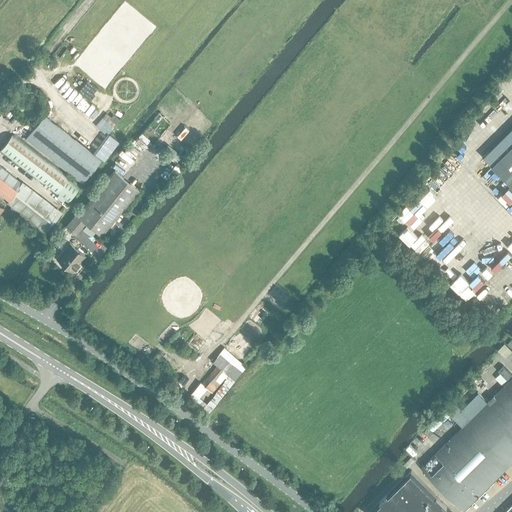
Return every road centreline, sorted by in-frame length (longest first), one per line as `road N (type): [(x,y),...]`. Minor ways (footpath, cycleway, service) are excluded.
road 1 (track): [(171,405),(511,0)]
road 2 (residential): [(314,511),(147,387),(0,293)]
road 3 (secondary): [(267,511),(200,457),(95,392)]
road 4 (secondary): [(95,392),(244,511)]
